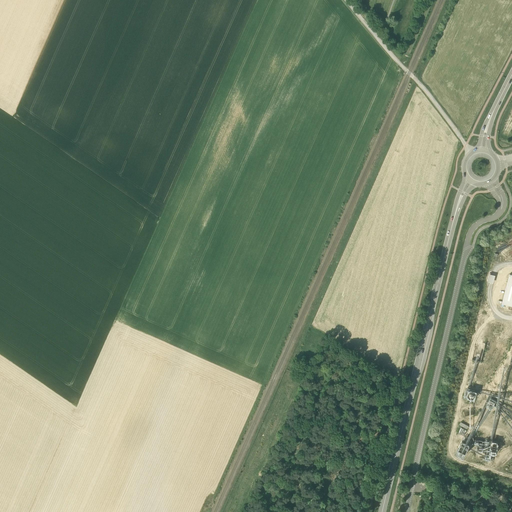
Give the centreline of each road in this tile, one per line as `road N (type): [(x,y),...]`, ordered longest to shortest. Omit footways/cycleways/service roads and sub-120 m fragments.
road 1 (unclassified): [(406,511),(470,234),(501,210)]
road 2 (secondary): [(382,511),(450,231)]
road 3 (track): [(346,0),(465,145)]
road 4 (track): [(238,511),(292,392)]
